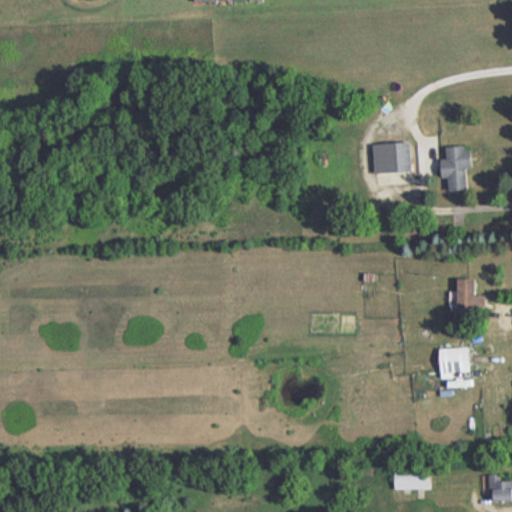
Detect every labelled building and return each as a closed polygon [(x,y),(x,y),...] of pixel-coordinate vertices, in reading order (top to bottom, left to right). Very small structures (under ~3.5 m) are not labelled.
[(412,141),(375,142),(376,172),(413,171),(412,141)] [(474,144),(448,146),(448,158),(443,158),(445,177),(450,176),(451,190),(472,188),(470,167),(476,167),(474,144)] [(479,277),(459,277),(459,312),(487,312),(487,294),(479,294),(479,277)] [(472,371),(472,346),(443,347),(443,377),(456,377),(456,372),(472,371)] [(396,469),(396,487),(433,487),(433,469),(396,469)] [(511,479),(501,480),(501,474),(492,474),(492,500),(511,500),(511,479)]
